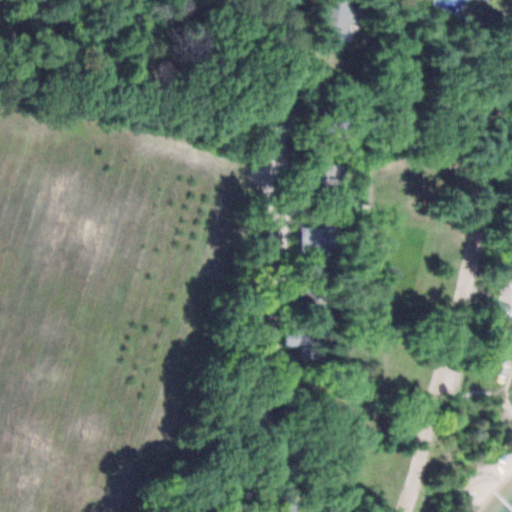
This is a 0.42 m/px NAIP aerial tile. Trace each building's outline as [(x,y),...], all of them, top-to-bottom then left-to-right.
[(330,0),(329,29),(354,29),(355,0),(330,0)] [(312,191),(342,191),(342,162),(312,162),(312,191)] [(340,223),(301,223),(301,253),(340,253),(340,223)] [(511,299),(511,285),(503,283),(498,301),(510,305),(511,299)] [(285,326),(285,344),(301,344),(301,357),(326,357),(326,326),(285,326)] [(288,413),(309,413),(309,385),(288,385),(288,413)] [(276,468),(289,470),(293,451),(280,448),(276,468)]
